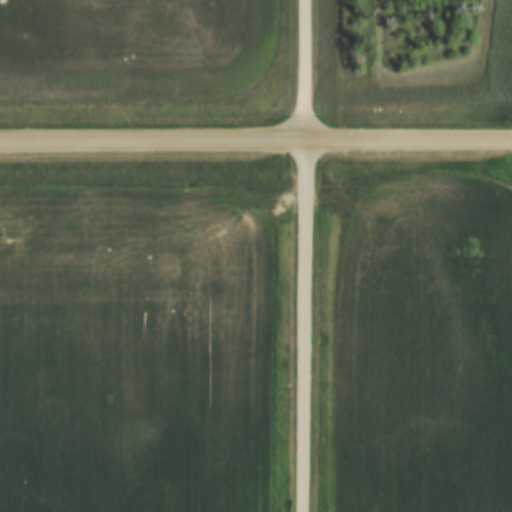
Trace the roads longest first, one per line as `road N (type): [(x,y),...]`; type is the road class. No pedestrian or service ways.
road 1 (residential): [(511,139),(0,141)]
road 2 (residential): [(302,511),(306,139)]
